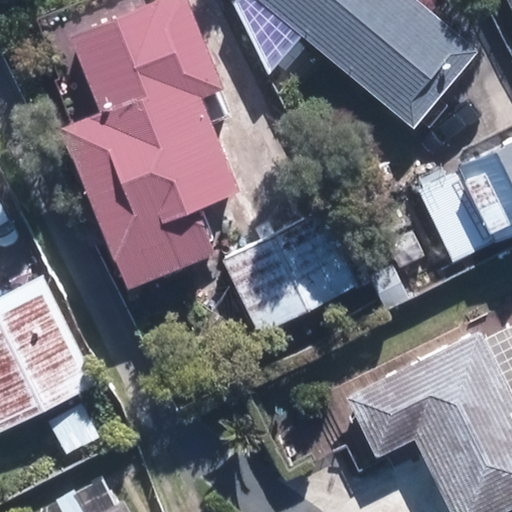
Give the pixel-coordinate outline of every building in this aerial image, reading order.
[(243,183),(169,0),(133,0),(71,26),(104,109),(93,114),(137,224),(243,183)] [(414,122),(478,43),(424,0),(235,0),(235,1),(270,69),(301,30),(414,122)] [(453,258),(511,227),(511,132),(458,160),(463,167),(420,189),(453,258)] [(220,253),(258,331),(368,277),(330,199),(220,253)] [(0,426),(96,377),(39,269),(0,289),(0,426)] [(511,384),(480,322),(346,390),(377,452),(414,433),(454,511),(493,511),(511,502),(511,384)] [(137,511),(128,494),(94,511),(137,511)]
